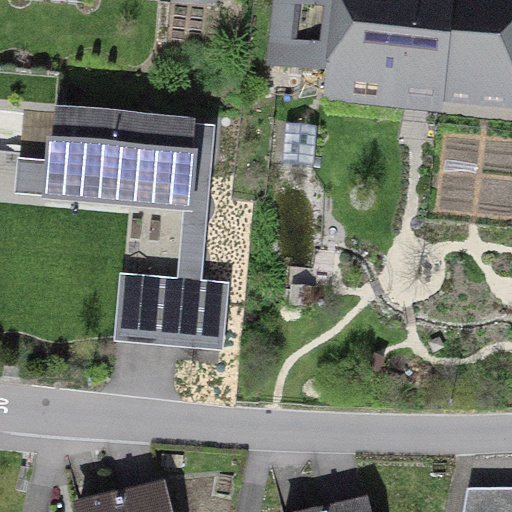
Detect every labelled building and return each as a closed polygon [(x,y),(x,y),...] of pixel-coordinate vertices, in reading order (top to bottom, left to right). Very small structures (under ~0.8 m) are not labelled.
[(511,4),(468,0),(279,0),(273,62),(511,92),(511,4)] [(216,129),(54,113),(48,166),(19,162),(16,196),(45,199),(44,206),(185,220),(206,221),(216,129)] [(178,283),(121,278),(117,344),(225,354),(228,287),(204,285),(206,221),(185,220),(178,283)] [(166,511),(161,489),(78,510),(78,511),(166,511)] [(511,511),(511,490),(468,491),(464,511),(511,511)] [(368,511),(366,502),(325,511),(368,511)]
